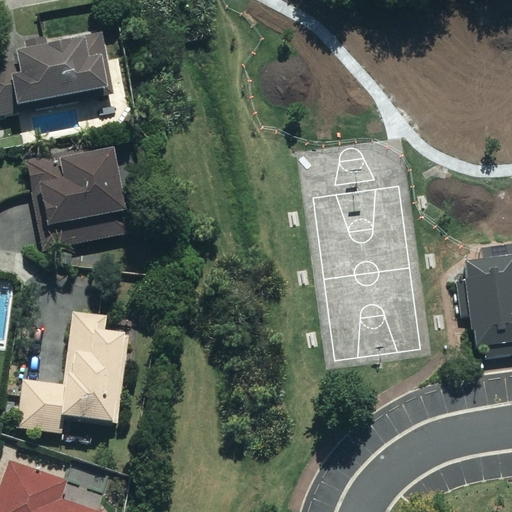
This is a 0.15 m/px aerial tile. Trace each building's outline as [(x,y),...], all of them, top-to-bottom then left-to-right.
[(0,116),(114,92),(101,32),(0,54),(0,116)] [(49,251),(129,236),(112,150),(32,165),(49,251)] [(481,263),(464,267),(466,282),(456,284),(459,319),(466,319),(468,335),(472,334),(474,354),(481,352),(483,361),(511,357),(511,246),(496,249),(479,250),(481,263)] [(66,387),(24,383),(19,428),(65,434),(67,419),(121,425),(131,338),(107,336),(109,319),(74,315),(66,387)] [(84,511),(61,505),(69,481),(12,464),(0,500),(0,511),(84,511)]
